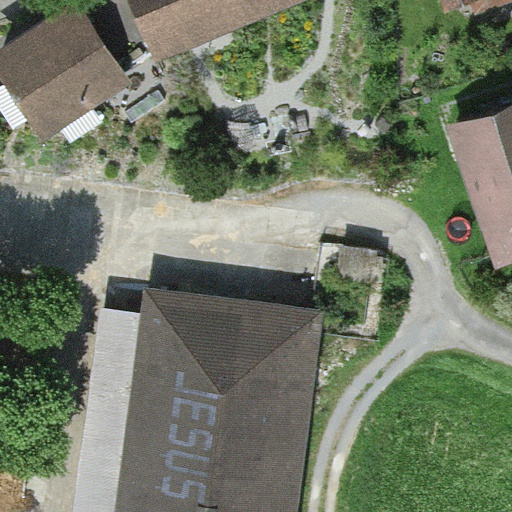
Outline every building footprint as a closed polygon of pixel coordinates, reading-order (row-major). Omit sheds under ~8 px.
[(70,0),(0,49),(0,62),(52,136),(135,77),(150,46),(133,0),(70,0)] [(133,0),(150,46),(154,57),(295,0),(133,0)] [(458,0),(462,11),(495,0),(458,0)] [(511,88),(444,115),(501,261),(511,257),(511,88)] [(295,511),(323,318),(149,293),(120,511),(295,511)]
